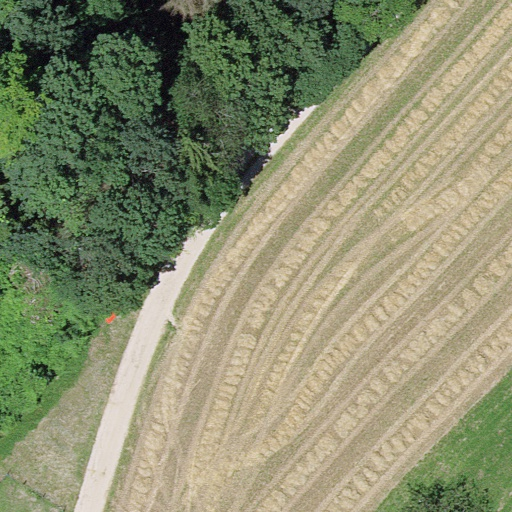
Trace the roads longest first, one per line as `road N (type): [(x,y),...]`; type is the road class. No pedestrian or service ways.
road 1 (track): [(384,0),(254,118),(173,266),(85,511)]
road 2 (track): [(302,0),(254,118)]
